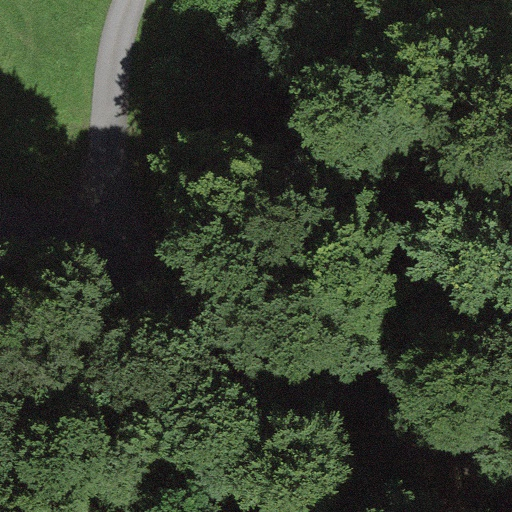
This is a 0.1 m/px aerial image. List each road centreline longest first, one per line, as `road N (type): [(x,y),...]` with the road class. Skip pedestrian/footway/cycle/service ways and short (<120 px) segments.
road 1 (unclassified): [(0,224),(439,426),(511,470)]
road 2 (track): [(130,0),(115,73),(112,279)]
